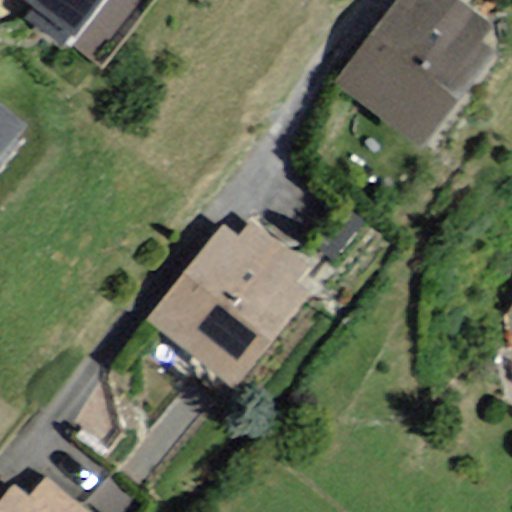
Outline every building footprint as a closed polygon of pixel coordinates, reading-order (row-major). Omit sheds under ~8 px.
[(118,0),(31,0),(37,4),(29,15),(67,44),(77,31),(89,40),(118,0)] [(424,0),(423,0),(401,0),(344,81),(433,144),(499,52),(484,42),(494,28),(454,0),(424,0)] [(0,154),(24,123),(0,104),(0,154)] [(296,285),(311,265),(251,220),(238,238),(221,225),(148,322),(238,389),(309,294),(296,285)] [(29,495),(14,483),(0,499),(0,511),(91,511),(46,475),(29,495)]
